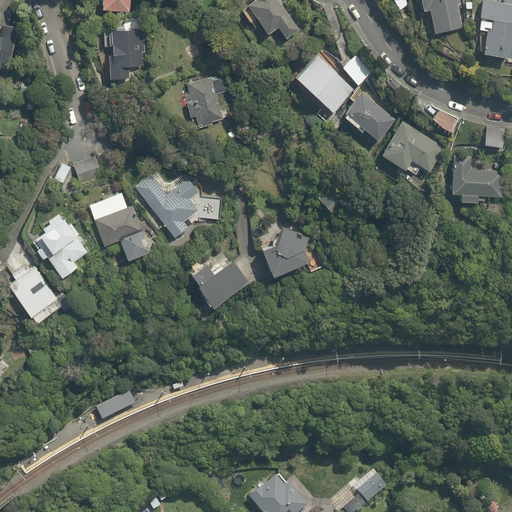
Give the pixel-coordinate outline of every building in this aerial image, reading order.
[(102,0),(102,13),(132,14),(132,0),(102,0)] [(276,0),(247,0),(250,5),(243,10),(253,26),(259,22),(269,38),(279,32),(285,41),(297,33),(276,0)] [(457,6),(462,4),(460,0),(420,0),(425,17),(431,16),(438,40),(464,33),(457,6)] [(511,7),(484,6),(481,37),(490,38),(488,63),(511,64),(511,7)] [(0,73),(8,75),(16,30),(0,27),(0,73)] [(144,29),(113,29),(113,32),(104,33),(104,48),(110,48),(110,49),(114,49),(114,56),(109,56),(109,83),(129,83),(129,72),(144,71),(144,29)] [(319,59),(297,83),(334,116),(356,92),(319,59)] [(360,60),(345,72),(358,88),(373,76),(360,60)] [(214,79),(213,76),(186,83),(188,91),(183,92),(190,118),(195,117),(197,125),(222,118),(215,90),(228,87),(225,77),(214,79)] [(338,117),(360,133),(362,131),(380,144),(399,119),(359,90),(338,117)] [(438,112),(432,124),(452,133),(458,121),(438,112)] [(382,162),(408,174),(412,164),(431,173),(445,140),(400,120),(382,162)] [(504,133),(486,132),(485,151),(502,152),(504,133)] [(93,158),(71,165),(77,184),(99,177),(93,158)] [(469,172),(469,159),(454,159),(453,200),(463,200),(462,208),(479,209),(479,202),(501,203),(502,173),(469,172)] [(145,169),(130,180),(167,232),(183,220),(179,214),(192,205),(183,193),(193,186),(184,175),(161,191),(145,169)] [(83,193),(98,244),(117,238),(122,254),(141,248),(120,181),(83,193)] [(199,195),(199,190),(194,190),(194,212),(211,212),(211,195),(199,195)] [(73,254),(85,245),(57,207),(27,229),(58,272),(77,258),(73,254)] [(303,228),(282,220),(262,225),(267,241),(255,244),(261,266),(300,255),(296,240),(306,237),(303,228)] [(226,254),(188,271),(198,293),(235,276),(226,254)] [(35,265),(9,283),(41,329),(67,311),(35,265)] [(0,359),(0,387),(14,376),(0,359)] [(101,419),(134,403),(128,390),(97,405),(95,407),(101,419)] [(293,511),(302,505),(271,471),(243,496),(257,511),(293,511)] [(372,473),(352,486),(363,502),(383,489),(372,473)]
